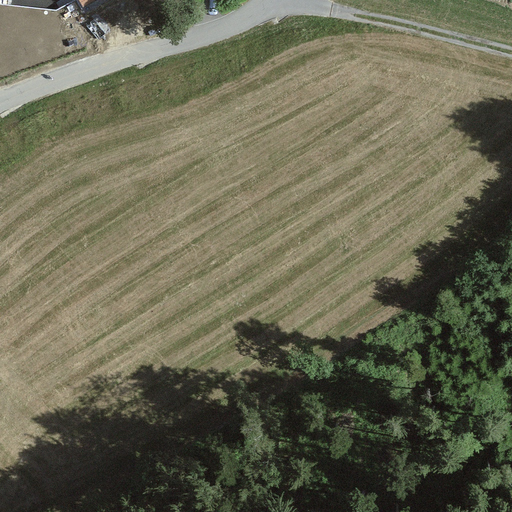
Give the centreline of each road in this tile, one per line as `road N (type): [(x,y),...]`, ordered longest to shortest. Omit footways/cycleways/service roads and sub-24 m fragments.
road 1 (unclassified): [(0,106),(234,25),(272,0)]
road 2 (track): [(511,53),(291,0)]
